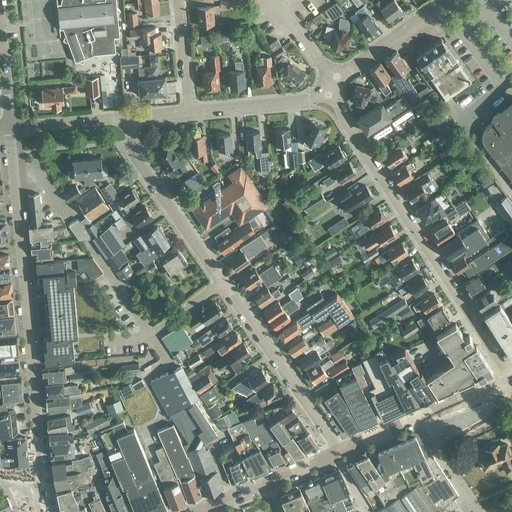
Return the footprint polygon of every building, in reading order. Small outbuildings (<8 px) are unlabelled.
[(118,21),(117,14),(120,11),(117,7),(116,1),(115,0),(60,0),(60,3),(57,3),(59,28),(63,28),(65,34),(63,40),(68,42),(75,62),(77,61),(83,64),(85,58),(95,55),(95,54),(115,52),(114,37),(119,37),(118,21)] [(394,0),(392,0),(383,6),(378,0),(373,4),(378,10),(380,9),(389,20),(402,10),(394,0)] [(157,1),(137,3),(138,5),(135,6),(136,9),(146,8),(146,14),(158,13),(157,1)] [(216,6),(212,6),(197,8),(199,26),(214,24),(213,13),(216,12),(216,6)] [(332,20),(342,12),(338,6),(328,14),(332,20)] [(371,32),(377,27),(362,6),(355,11),(360,19),(355,22),(365,36),(366,35),(368,35),(370,33),(371,32)] [(129,25),(137,24),(136,13),(127,14),(129,25)] [(326,26),(324,35),(327,39),(331,40),(330,44),(331,44),(331,47),(340,49),(341,46),(347,48),(350,34),(345,33),(346,31),(348,31),(349,23),(347,20),(340,18),(339,29),(338,31),(335,30),(335,29),(326,26)] [(249,26),(237,33),(237,34),(243,43),(255,35),(249,26)] [(161,33),(155,34),(154,27),(138,28),(138,29),(129,30),(130,39),(139,38),(139,40),(146,40),(146,49),(162,47),(161,33)] [(234,35),(231,29),(215,38),(218,45),(234,35)] [(211,46),(210,35),(200,36),(201,47),(211,46)] [(273,49),(280,44),(277,39),(270,44),(273,49)] [(470,81),(449,51),(441,39),(416,57),(424,68),(445,99),(446,100),(471,82),(471,81),(470,81)] [(276,57),(283,53),(280,49),(273,53),(276,57)] [(391,76),(401,91),(402,93),(403,92),(411,103),(430,91),(426,87),(417,92),(408,79),(407,80),(401,72),(408,67),(396,51),(384,60),(395,76),(392,78),(391,76)] [(156,66),(155,62),(158,62),(157,53),(149,54),(150,67),(153,95),(159,94),(159,95),(165,95),(165,93),(167,93),(165,77),(155,78),(155,76),(157,75),(156,66)] [(121,69),(128,68),(139,67),(138,55),(120,57),(121,69)] [(209,56),(210,62),(211,71),(203,72),(205,90),(206,89),(208,90),(211,90),(212,89),(219,88),(217,71),(219,70),(218,55),(209,56)] [(269,66),(271,66),(271,56),(260,57),(260,66),(255,67),(256,85),(258,85),(259,86),(262,85),(264,84),(270,84),(269,66)] [(296,84),(304,73),(293,65),(289,62),(281,56),(278,61),(285,67),(281,73),(296,84)] [(242,61),(236,61),(234,61),(235,71),(228,71),(229,78),(230,78),(231,88),(245,87),(244,81),(245,81),(244,70),(243,70),(242,61)] [(391,76),(390,77),(380,62),(368,71),(385,94),(391,90),(384,81),(391,76)] [(153,95),(150,67),(144,67),(145,77),(148,76),(148,79),(138,80),(140,96),(141,96),(142,97),(148,96),(148,95),(153,95)] [(33,86),(43,86),(43,75),(32,75),(33,86)] [(84,79),(86,96),(99,95),(97,78),(84,79)] [(375,103),(377,96),(369,94),(370,89),(356,85),(353,96),(355,96),(353,102),(365,105),(366,100),(375,103)] [(65,93),(76,92),(75,86),(62,87),(42,89),(43,98),(42,99),(42,102),(43,103),(44,105),(52,104),(52,108),(61,107),(60,103),(63,103),(62,91),(65,91),(65,93)] [(391,119),(410,106),(403,95),(384,107),(381,103),(358,118),(366,132),(389,117),(391,119)] [(511,180),(511,103),(492,117),(494,120),(488,124),(485,128),(483,132),(482,136),(482,141),(484,145),(511,180)] [(447,135),(450,133),(450,132),(451,132),(443,120),(434,126),(442,138),(447,134),(447,135)] [(321,136),(325,127),(312,121),(310,125),(308,125),(304,132),(305,133),(303,138),(304,139),(302,144),(311,148),(313,143),(319,146),(323,137),(321,136)] [(285,167),(290,167),(298,166),(297,152),(291,152),(289,128),(282,129),(281,128),(278,128),(277,129),(275,130),(276,146),(285,145),(285,153),(283,153),(285,167)] [(261,156),(261,152),(261,148),(259,131),(253,131),(252,131),(249,131),(248,132),(246,132),(247,149),(255,148),(256,156),(259,156),(261,156)] [(233,156),(232,149),(232,148),(232,141),(231,141),(230,134),(223,134),(223,133),(220,134),(219,135),(217,135),(218,150),(227,149),(227,156),(228,158),(233,157),(233,156)] [(200,161),(206,160),(205,144),(204,144),(203,135),(190,137),(192,154),(200,153),(200,161)] [(406,136),(405,137),(399,141),(400,143),(382,154),(386,160),(385,162),(387,166),(390,166),(390,167),(406,156),(402,150),(404,148),(403,147),(410,142),(406,136)] [(180,173),(187,169),(178,156),(177,156),(170,146),(157,154),(163,162),(162,163),(167,171),(175,166),(180,173)] [(345,157),(346,156),(343,150),(341,151),(338,146),(322,156),(320,152),(311,158),(316,165),(324,160),(330,168),(346,158),(345,157)] [(448,147),(437,154),(441,160),(451,153),(448,147)] [(268,152),(261,152),(261,156),(259,156),(261,173),(270,172),(268,152)] [(463,172),(480,161),(479,159),(477,160),(473,155),(468,158),(466,156),(457,163),(458,166),(457,167),(460,173),(462,171),(463,172)] [(101,158),(87,159),(89,185),(94,184),(93,175),(107,174),(106,167),(102,167),(101,158)] [(89,185),(87,159),(73,161),(74,170),(70,170),(70,177),(84,176),(85,185),(89,185)] [(326,186),(329,184),(335,180),(334,179),(337,177),(341,182),(356,173),(355,171),(355,169),(354,167),(352,167),(349,161),(333,171),(335,173),(322,181),(326,186)] [(408,170),(414,166),(411,162),(405,165),(404,165),(399,169),(399,168),(392,174),(399,184),(405,181),(405,182),(413,177),(408,170)] [(214,174),(219,170),(214,164),(210,167),(214,174)] [(230,174),(235,182),(193,209),(206,227),(231,210),(239,222),(266,205),(246,174),(245,175),(240,167),(230,174)] [(484,188),(494,181),(488,171),(477,178),(484,188)] [(426,183),(431,180),(427,174),(418,180),(419,181),(405,190),(408,195),(407,195),(411,202),(419,196),(421,199),(428,195),(426,191),(429,188),(426,183)] [(192,191),(204,183),(200,178),(188,186),(192,191)] [(300,191),(310,185),(306,179),(296,186),(300,191)] [(118,194),(110,183),(99,190),(107,201),(118,194)] [(69,202),(81,194),(81,193),(86,190),(84,186),(78,190),(75,185),(63,193),(69,202)] [(348,212),(358,206),(372,196),(365,185),(351,194),(347,188),(336,195),(341,202),(342,201),(348,212)] [(76,200),(87,216),(91,221),(109,209),(95,187),(76,200)] [(117,199),(116,198),(108,203),(113,210),(117,208),(122,216),(129,211),(127,207),(139,199),(138,198),(138,196),(136,194),(135,194),(132,189),(117,199)] [(325,201),(319,190),(300,202),(307,213),(325,201)] [(426,203),(417,209),(421,215),(420,216),(423,220),(424,219),(425,221),(437,213),(439,216),(440,216),(454,207),(443,190),(425,202),(426,203)] [(29,226),(31,241),(40,240),(40,244),(48,243),(47,239),(53,238),(51,222),(42,223),(39,194),(28,195),(31,224),(30,225),(29,226)] [(511,206),(506,197),(495,205),(509,223),(511,220),(511,206)] [(443,221),(430,229),(434,235),(435,237),(434,238),(436,241),(438,241),(439,242),(455,232),(449,223),(460,216),(470,209),(464,200),(454,207),(440,216),(443,221)] [(270,203),(264,207),(267,212),(274,208),(270,203)] [(130,213),(122,218),(121,217),(114,222),(118,229),(126,224),(128,227),(136,222),(139,226),(152,217),(144,205),(131,215),(130,213)] [(357,222),(357,223),(350,227),(353,232),(360,228),(368,222),(372,228),(386,219),(385,218),(386,217),(383,212),(382,213),(379,208),(357,222)] [(348,212),(334,220),(338,227),(352,219),(348,212)] [(87,216),(79,221),(84,227),(91,222),(91,221),(87,216)] [(258,224),(253,217),(248,221),(247,219),(234,228),(236,230),(232,233),(230,230),(227,227),(214,236),(216,239),(218,242),(217,243),(218,244),(217,246),(219,248),(221,249),(224,253),(239,243),(236,239),(244,233),(252,228),(258,224)] [(92,238),(84,227),(79,221),(78,219),(69,225),(79,239),(92,238)] [(466,253),(489,238),(477,219),(440,243),(441,245),(440,247),(442,250),(444,250),(450,258),(463,249),(466,253)] [(91,237),(98,233),(99,231),(93,222),(85,228),(91,237)] [(390,225),(376,234),(375,232),(361,240),(367,250),(381,242),(383,245),(397,236),(396,234),(396,233),(394,230),(393,230),(390,225)] [(106,258),(123,246),(108,226),(97,233),(103,242),(100,249),(106,258)] [(141,250),(163,234),(160,231),(161,230),(159,227),(158,227),(157,226),(145,234),(148,239),(145,241),(144,240),(137,244),(141,250)] [(239,248),(242,252),(229,261),(232,265),(232,266),(234,270),(236,270),(236,271),(249,262),(247,258),(267,245),(263,239),(269,235),(266,229),(239,248)] [(468,276),(511,247),(511,240),(504,229),(489,238),(466,253),(463,255),(452,262),(458,272),(463,269),(468,276)] [(292,239),(288,233),(280,238),(284,245),(292,239)] [(141,250),(138,252),(135,254),(143,266),(160,254),(158,251),(169,243),(168,242),(169,241),(167,238),(165,238),(163,234),(141,250)] [(60,251),(59,245),(51,245),(51,243),(31,245),(32,254),(35,253),(35,260),(53,258),(52,251),(60,251)] [(393,262),(408,253),(407,251),(407,250),(405,247),(404,247),(401,243),(392,249),(391,248),(378,256),(381,261),(381,262),(390,257),(393,262)] [(327,259),(337,252),(333,247),(323,253),(327,259)] [(172,248),(168,251),(157,258),(169,275),(176,270),(180,268),(187,263),(177,248),(174,251),(172,248)] [(375,248),(366,254),(365,252),(359,255),(364,262),(378,253),(375,248)] [(304,259),(300,252),(292,258),(297,264),(304,259)] [(9,267),(8,254),(7,255),(0,255),(0,267),(9,267)] [(339,255),(329,261),(333,267),(339,263),(339,256),(339,255)] [(119,256),(109,263),(114,269),(123,263),(119,256)] [(92,280),(102,272),(92,257),(77,259),(78,272),(86,271),(92,280)] [(387,274),(377,280),(381,286),(391,280),(396,288),(401,284),(400,282),(404,280),(419,270),(418,269),(418,267),(416,263),(414,263),(411,259),(387,274)] [(70,282),(76,281),(75,272),(64,273),(63,260),(36,263),(38,280),(40,282),(44,282),(49,337),(43,338),(45,364),(72,361),(69,336),(75,336),(70,282)] [(150,271),(157,266),(153,261),(147,266),(150,271)] [(123,282),(134,274),(127,264),(116,272),(123,282)] [(273,265),(258,274),(255,270),(242,279),(243,280),(242,281),(245,285),(246,284),(249,289),(262,280),(266,287),(278,279),(281,277),(273,265)] [(481,281),(494,273),(489,265),(463,282),(467,288),(471,295),(485,286),(481,281)] [(304,279),(314,271),(311,266),(301,273),(304,279)] [(9,267),(0,268),(0,280),(10,280),(9,267)] [(508,277),(507,275),(504,270),(491,278),(495,285),(475,299),(478,304),(477,304),(480,309),(481,308),(482,310),(496,300),(493,296),(500,291),(496,285),(508,277)] [(281,277),(278,279),(281,283),(290,277),(287,273),(281,277)] [(511,275),(510,277),(511,279),(511,316),(509,318),(499,304),(484,314),(511,358),(511,275)] [(346,290),(353,285),(347,277),(340,282),(346,290)] [(420,291),(428,286),(427,284),(428,283),(425,278),(424,279),(422,277),(419,279),(417,277),(398,289),(402,295),(411,290),(415,296),(421,293),(420,291)] [(0,296),(12,295),(11,281),(10,281),(2,285),(0,285),(0,296)] [(262,306),(281,293),(278,289),(271,294),(267,288),(255,296),(255,298),(255,299),(257,302),(259,302),(262,306)] [(270,320),(296,302),(303,297),(296,288),(288,293),(291,299),(281,306),(278,301),(264,311),(270,320)] [(308,311),(324,301),(319,292),(303,303),(308,311)] [(334,321),(338,327),(353,317),(346,306),(336,293),(278,332),(284,340),(302,328),(301,327),(316,317),(318,320),(329,313),(334,321)] [(426,313),(440,304),(440,302),(440,301),(438,298),(437,298),(434,293),(424,299),(413,306),(416,311),(423,307),(426,313)] [(0,298),(0,316),(14,315),(12,297),(0,298)] [(401,310),(408,306),(403,298),(389,307),(387,309),(391,316),(393,314),(394,314),(398,312),(401,310)] [(206,324),(223,313),(221,310),(219,306),(218,307),(215,302),(203,310),(202,309),(188,319),(194,327),(204,321),(206,324)] [(299,306),(296,302),(270,320),(276,329),(290,319),(287,314),(299,306)] [(412,313),(408,306),(401,310),(398,312),(402,319),(412,313)] [(431,330),(449,318),(449,317),(449,315),(447,312),(445,312),(442,307),(428,316),(427,314),(417,321),(421,327),(427,323),(431,330)] [(0,332),(15,331),(14,316),(0,316),(0,332)] [(226,318),(197,338),(202,346),(212,338),(211,336),(217,332),(220,336),(232,328),(226,318)] [(363,331),(355,319),(345,325),(353,337),(363,331)] [(338,327),(334,321),(320,329),(324,336),(338,327)] [(414,322),(400,331),(405,338),(418,329),(414,322)] [(490,367),(476,344),(469,335),(465,338),(455,323),(436,335),(446,350),(451,347),(457,357),(426,377),(425,378),(436,395),(453,387),(453,386),(457,384),(458,385),(474,378),(473,377),(478,375),(479,378),(486,375),(484,371),(490,367)] [(181,324),(165,335),(161,337),(172,354),(192,341),(181,324)] [(305,340),(315,333),(312,328),(287,345),(294,355),(309,346),(308,345),(308,344),(306,341),(305,341),(305,340)] [(232,332),(211,346),(214,351),(217,348),(223,356),(230,351),(228,349),(241,340),(240,338),(240,337),(238,334),(237,334),(236,332),(233,334),(232,332)] [(16,336),(0,337),(0,358),(18,357),(17,348),(17,345),(16,345),(16,336)] [(322,338),(312,344),(303,350),(307,355),(299,360),(301,362),(301,364),(303,368),(305,368),(306,369),(321,359),(319,355),(327,349),(333,345),(330,340),(326,343),(322,338)] [(201,345),(197,339),(191,343),(195,349),(201,345)] [(368,339),(362,342),(366,349),(372,345),(368,339)] [(220,369),(226,366),(230,372),(240,365),(237,361),(250,353),(249,352),(250,351),(247,347),(246,347),(244,343),(215,363),(215,362),(212,364),(214,366),(217,364),(220,369)] [(381,347),(374,351),(375,353),(392,388),(396,388),(405,408),(419,402),(388,356),(381,347)] [(185,357),(180,349),(172,354),(178,362),(185,357)] [(395,353),(388,356),(419,402),(433,395),(435,394),(420,372),(404,350),(395,353)] [(334,360),(341,356),(338,351),(331,356),(334,360)] [(375,353),(362,359),(375,387),(369,389),(382,419),(405,408),(396,388),(392,388),(375,353)] [(202,361),(198,354),(187,360),(191,367),(202,361)] [(324,370),(333,363),(330,359),(321,365),(319,363),(308,371),(311,377),(311,378),(313,381),(314,381),(315,383),(327,375),(324,370)] [(333,378),(340,373),(349,367),(344,360),(328,371),(333,378)] [(0,374),(19,372),(18,361),(0,363),(0,374)] [(360,363),(351,367),(353,369),(356,375),(361,373),(364,371),(360,363)] [(123,373),(139,372),(138,364),(122,366),(123,370),(123,373)] [(69,366),(64,366),(43,368),(43,376),(46,376),(47,383),(80,379),(82,379),(82,371),(70,372),(69,366)] [(193,399),(194,400),(198,398),(181,366),(168,373),(168,372),(150,381),(168,415),(193,399)] [(192,368),(191,369),(186,372),(189,377),(196,374),(192,368)] [(336,377),(342,390),(349,406),(357,421),(359,425),(360,426),(365,426),(378,420),(370,404),(369,404),(361,387),(359,382),(356,376),(356,375),(353,369),(336,377)] [(262,370),(250,378),(248,376),(231,388),(246,395),(247,393),(248,393),(255,388),(256,389),(269,380),(268,379),(269,377),(267,374),(265,374),(262,370)] [(200,393),(213,383),(206,373),(193,383),(200,393)] [(361,373),(356,375),(356,376),(359,382),(361,387),(367,384),(361,373)] [(22,400),(20,377),(0,378),(0,395),(1,396),(1,403),(0,403),(0,412),(14,409),(13,401),(22,400)] [(135,390),(144,385),(141,379),(132,384),(135,390)] [(46,395),(80,391),(80,389),(78,389),(77,385),(63,386),(63,381),(45,384),(45,385),(44,386),(45,389),(46,390),(46,395)] [(249,408),(258,402),(264,398),(267,402),(279,393),(279,391),(277,388),(275,388),(273,384),(261,392),(260,390),(244,401),(249,408)] [(221,395),(214,385),(200,395),(207,404),(221,395)] [(344,400),(336,388),(317,402),(341,436),(348,432),(349,433),(360,428),(359,427),(360,426),(359,425),(351,414),(352,414),(345,405),(346,404),(344,400)] [(99,407),(110,401),(105,391),(94,396),(99,407)] [(75,407),(81,404),(81,396),(69,398),(68,395),(45,397),(46,410),(51,409),(69,407),(71,408),(75,407)] [(109,413),(123,409),(119,399),(106,404),(109,413)] [(217,436),(194,400),(193,399),(168,415),(168,416),(170,415),(188,443),(183,445),(186,451),(185,451),(187,456),(189,455),(200,484),(198,485),(199,487),(201,487),(204,495),(223,488),(207,446),(211,443),(210,441),(217,436)] [(81,404),(75,407),(78,415),(92,409),(89,402),(81,404)] [(296,414),(288,404),(287,402),(273,409),(283,423),(296,414)] [(222,413),(215,403),(207,408),(214,419),(222,413)] [(14,409),(0,412),(0,436),(16,432),(14,409)] [(233,424),(228,413),(216,419),(221,430),(233,424)] [(84,424),(89,434),(97,431),(110,425),(105,414),(84,424)] [(49,432),(67,431),(65,416),(47,420),(49,432)] [(318,447),(309,433),(297,416),(285,424),(296,439),(306,453),(310,451),(311,449),(312,448),(314,449),(319,447),(318,447)] [(278,419),(275,421),(268,426),(275,437),(285,450),(284,451),(290,459),(290,460),(295,458),(295,457),(303,453),(304,454),(304,453),(292,436),(290,437),(278,419)] [(135,511),(156,511),(166,508),(133,429),(127,432),(123,421),(99,431),(123,488),(126,486),(127,488),(126,489),(135,511)] [(241,421),(237,423),(227,428),(233,439),(235,445),(241,458),(251,477),(253,476),(254,476),(268,470),(268,469),(271,468),(268,462),(259,449),(257,446),(253,440),(241,421)] [(187,456),(185,451),(173,424),(156,429),(177,476),(177,477),(178,476),(180,481),(188,501),(202,496),(201,496),(198,487),(199,487),(198,485),(200,484),(189,455),(187,456)] [(270,430),(260,434),(259,432),(252,435),(257,446),(260,445),(265,453),(264,453),(272,466),(273,468),(287,461),(286,460),(275,439),(270,430)] [(68,440),(67,431),(49,432),(50,442),(70,440),(71,440),(68,440)] [(370,481),(373,487),(384,507),(385,506),(388,511),(447,511),(458,505),(453,498),(458,495),(431,454),(431,455),(425,458),(422,453),(423,453),(415,435),(401,442),(401,441),(356,461),(357,462),(370,481)] [(28,463),(25,437),(7,439),(0,440),(0,455),(1,464),(9,463),(10,466),(26,466),(26,465),(28,463)] [(70,440),(50,442),(51,457),(75,454),(73,440),(71,440),(70,440)] [(225,453),(236,448),(233,441),(222,447),(225,453)] [(507,472),(511,470),(511,458),(511,457),(511,456),(507,444),(499,447),(498,445),(496,447),(493,446),(489,447),(488,450),(486,451),(487,452),(479,456),(484,469),(485,469),(487,470),(489,471),(491,470),(493,468),(493,465),(502,461),(507,472)] [(171,508),(186,502),(177,479),(163,446),(155,449),(160,460),(154,463),(161,480),(164,487),(171,507),(171,508)] [(121,488),(112,464),(106,449),(96,453),(105,477),(99,480),(107,497),(112,511),(128,511),(119,489),(122,488),(121,488)] [(85,453),(81,453),(82,458),(80,458),(64,461),(52,463),(56,488),(56,491),(85,484),(87,483),(87,484),(88,483),(91,482),(89,475),(94,473),(91,465),(90,463),(91,463),(88,456),(87,457),(85,453)] [(241,461),(233,464),(231,458),(222,461),(230,484),(234,482),(234,484),(239,482),(238,481),(240,480),(242,481),(245,480),(246,478),(247,478),(241,461)] [(368,480),(367,480),(355,463),(352,464),(351,463),(346,465),(345,467),(358,486),(359,486),(360,488),(362,487),(366,492),(373,487),(368,480)] [(350,497),(347,492),(348,492),(348,491),(338,468),(320,477),(331,503),(336,511),(347,511),(355,509),(350,499),(345,501),(344,499),(350,497)] [(336,511),(331,503),(320,477),(301,485),(310,505),(312,511),(336,511)] [(85,484),(56,491),(59,506),(60,511),(87,511),(84,504),(85,504),(81,493),(86,491),(95,487),(94,485),(92,485),(91,482),(88,483),(87,484),(87,483),(85,484)] [(310,511),(299,486),(280,494),(288,511),(310,511)] [(95,487),(86,491),(81,493),(85,504),(91,501),(96,511),(106,511),(105,510),(100,498),(95,487)] [(7,497),(0,500),(0,511),(9,511),(9,510),(12,508),(7,497)]
